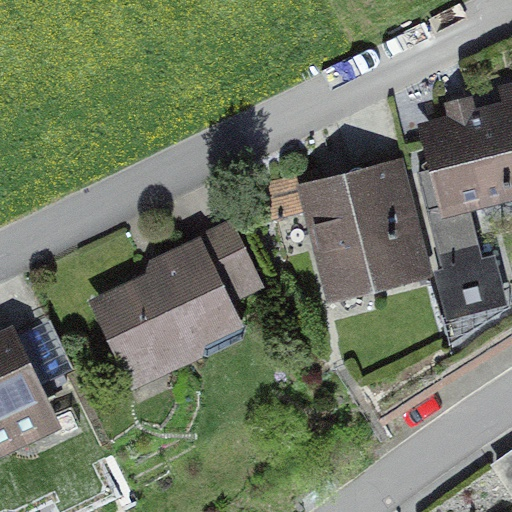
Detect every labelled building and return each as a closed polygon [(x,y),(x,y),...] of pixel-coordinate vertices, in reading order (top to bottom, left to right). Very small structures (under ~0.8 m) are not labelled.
[(511,89),(422,111),(434,161),(418,164),(453,310),(489,302),(464,199),(511,188),(511,89)] [(394,169),(308,191),(333,283),(419,260),(394,169)] [(255,283),(230,233),(205,246),(230,296),(255,283)] [(95,329),(137,410),(244,354),(194,258),(140,285),(149,301),(95,329)] [(0,333),(0,460),(58,433),(8,329),(0,333)] [(441,343),(363,390),(381,419),(459,373),(441,343)] [(511,450),(490,466),(511,498),(511,450)]
